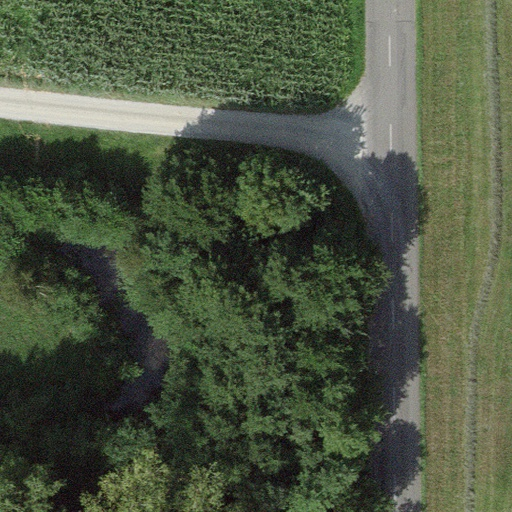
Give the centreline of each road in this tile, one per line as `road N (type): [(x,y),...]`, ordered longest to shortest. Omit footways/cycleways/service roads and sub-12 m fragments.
road 1 (tertiary): [(390,0),(398,511)]
road 2 (track): [(0,103),(391,148)]
